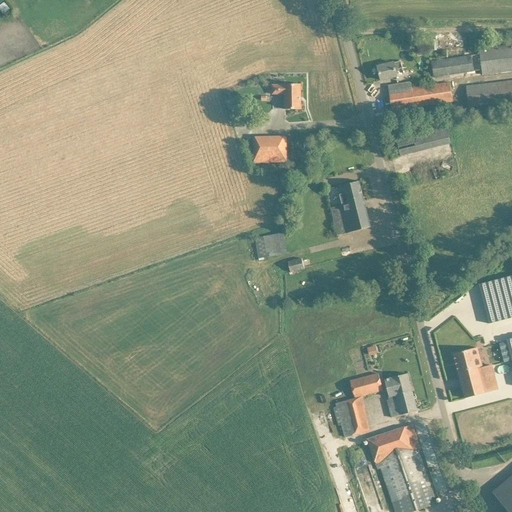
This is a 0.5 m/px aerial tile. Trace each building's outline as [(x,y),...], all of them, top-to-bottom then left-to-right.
[(439,47),(461,47),(461,35),(438,35),(439,47)] [(482,71),(482,75),(511,71),(511,44),(479,49),(479,54),(431,62),(433,78),(482,71)] [(394,63),(378,67),(381,80),(404,75),(401,61),(394,63)] [(511,80),(466,86),(468,108),(511,102),(511,80)] [(392,85),(388,86),(392,111),(393,111),(453,102),(450,83),(411,89),(410,83),(398,84),(392,85)] [(281,92),(284,92),(285,109),(301,109),(301,84),(284,84),(284,85),(272,85),(272,94),(281,94),(281,92)] [(401,156),(411,154),(451,143),(445,120),(395,133),(401,156)] [(286,137),(253,137),(253,162),(287,162),(286,137)] [(347,204),(330,208),(337,236),(371,228),(359,181),(342,185),(347,204)] [(254,238),(258,259),(287,253),(283,233),(254,238)] [(301,258),(287,262),(290,273),(304,269),(301,258)] [(511,259),(511,275),(479,285),(489,324),(511,317),(511,259)] [(370,356),(379,353),(377,345),(368,347),(370,356)] [(477,395),(497,390),(491,366),(485,368),(484,365),(482,366),(478,348),(453,354),(465,398),(477,395)] [(350,381),(355,398),(383,391),(378,374),(350,381)] [(417,411),(407,374),(385,380),(390,399),(387,400),(391,418),(417,411)] [(362,397),(336,404),(337,407),(333,408),(338,427),(342,426),(345,438),(370,431),(362,397)] [(396,511),(411,511),(436,504),(418,449),(420,449),(413,425),(368,440),(376,463),(380,462),(396,511)] [(511,511),(511,477),(493,493),(508,511),(511,511)]
